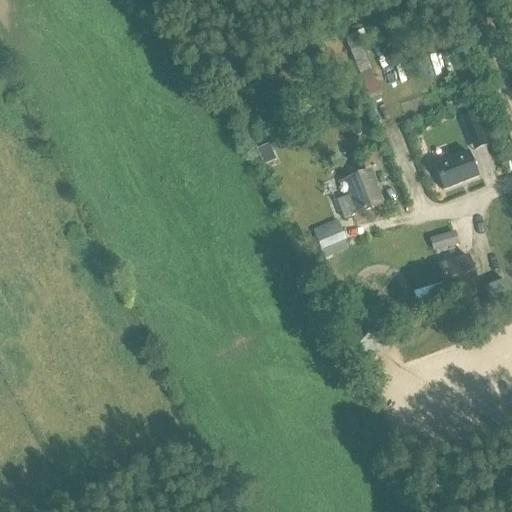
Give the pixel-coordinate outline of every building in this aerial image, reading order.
[(354,35),(343,39),(371,104),(382,100),(354,35)] [(463,113),(468,128),(479,124),(474,109),(463,113)] [(269,142),(256,148),(263,164),(276,158),(269,142)] [(468,153),(434,166),(444,193),(479,179),(468,153)] [(334,202),(340,221),(384,205),(371,171),(343,181),(344,185),(339,187),(342,195),(347,193),(349,197),(334,202)] [(337,221),(312,231),(320,252),(346,242),(337,221)] [(455,233),(429,242),(433,254),(459,245),(455,233)] [(468,257),(437,266),(448,300),(478,291),(468,257)] [(511,296),(506,280),(484,288),(494,317),(511,311),(511,296)] [(375,328),(356,349),(372,363),(391,343),(375,328)]
